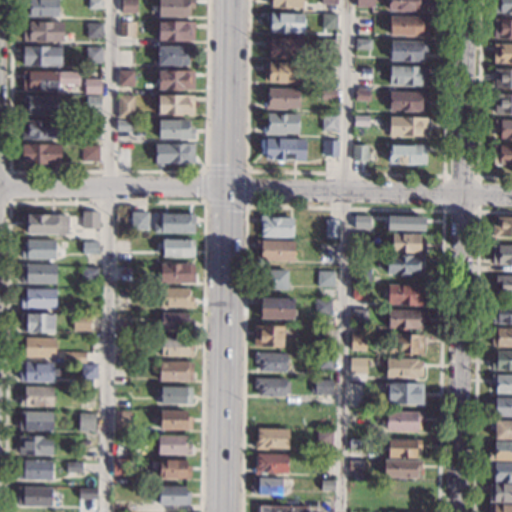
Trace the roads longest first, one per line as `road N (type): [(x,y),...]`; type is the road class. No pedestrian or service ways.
road 1 (residential): [(457,511),(464,0)]
road 2 (residential): [(511,195),(227,188)]
road 3 (secondary): [(220,511),(226,267)]
road 4 (residential): [(227,188),(0,187)]
